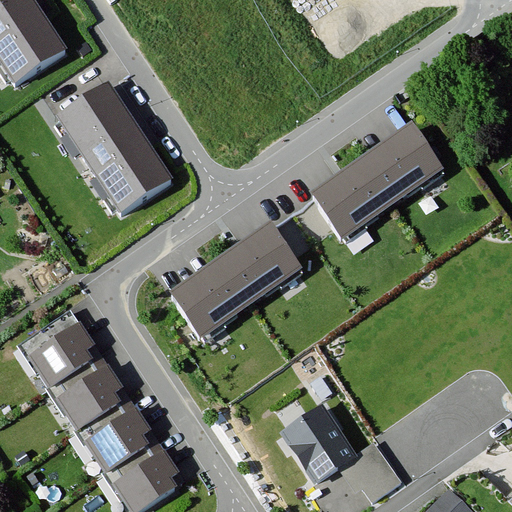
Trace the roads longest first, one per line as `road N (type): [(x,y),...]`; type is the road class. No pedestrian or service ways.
road 1 (residential): [(248,511),(118,311),(127,273),(225,197)]
road 2 (residential): [(225,197),(494,5)]
road 3 (residential): [(94,0),(225,197)]
